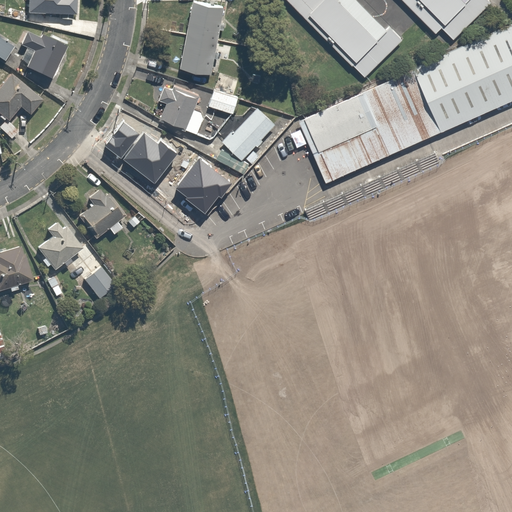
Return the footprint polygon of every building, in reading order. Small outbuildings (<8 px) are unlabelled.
[(80,0),(27,0),(27,14),(79,16),(80,0)] [(225,4),(205,0),(192,0),(180,67),(212,73),(225,4)] [(295,0),(291,5),(351,66),(352,65),(364,77),(402,39),(389,26),(375,40),(366,30),(357,20),(356,21),(351,15),(352,13),(347,8),(346,9),(342,6),(343,6),(336,0),(295,0)] [(401,0),(435,33),(441,27),(453,40),(490,2),(487,0),(467,0),(464,3),(461,0),(401,0)] [(298,120),(325,182),(511,99),(511,27),(510,23),(298,120)] [(67,44),(50,35),(47,41),(27,30),(20,43),(25,46),(17,62),(49,78),(67,44)] [(0,35),(0,58),(2,60),(12,44),(0,35)] [(15,114),(21,106),(29,113),(43,98),(11,71),(0,83),(0,114),(3,118),(0,122),(0,126),(12,137),(25,122),(15,114)] [(167,102),(159,119),(197,136),(207,113),(195,108),(201,94),(174,82),(172,87),(165,83),(158,98),(167,102)] [(239,97),(213,89),(208,106),(234,114),(239,97)] [(251,164),(261,154),(255,147),(277,127),(257,106),(223,137),(242,158),(244,156),(251,164)] [(153,127),(138,149),(140,151),(131,163),(155,180),(175,152),(182,157),(190,145),(168,130),(164,135),(153,127)] [(247,162),(221,145),(214,157),(239,173),(247,162)] [(206,166),(196,161),(192,170),(202,175),(206,166)] [(198,191),(175,176),(163,195),(186,210),(198,191)] [(106,227),(113,236),(125,227),(118,218),(122,215),(101,186),(87,196),(93,204),(79,214),(95,235),(106,227)] [(144,220),(137,213),(129,222),(135,228),(144,220)] [(46,227),(51,234),(35,247),(43,258),(41,259),(47,267),(51,264),(53,267),(81,246),(59,217),(46,227)] [(33,279),(20,246),(0,253),(0,290),(8,287),(10,291),(21,286),(20,284),(33,279)] [(117,285),(100,265),(82,280),(98,300),(117,285)] [(56,276),(47,280),(55,294),(63,290),(56,276)] [(57,314),(49,306),(42,314),(50,321),(57,314)]
